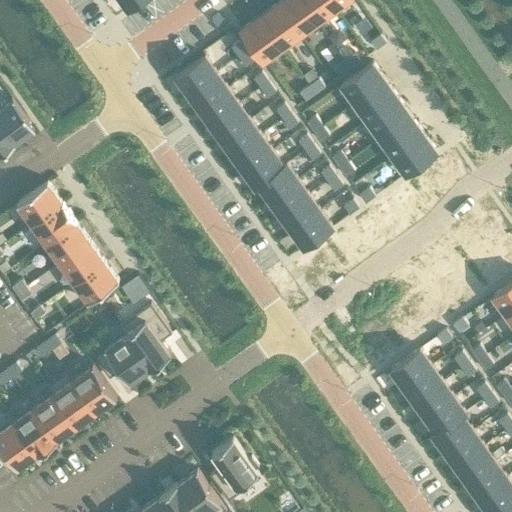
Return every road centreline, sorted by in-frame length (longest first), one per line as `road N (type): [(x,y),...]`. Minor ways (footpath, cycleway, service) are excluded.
road 1 (residential): [(289,329),(46,511)]
road 2 (residential): [(289,329),(129,104)]
road 3 (residential): [(485,174),(429,246),(289,329)]
road 4 (residential): [(420,511),(289,329)]
road 5 (residential): [(129,104),(0,193)]
